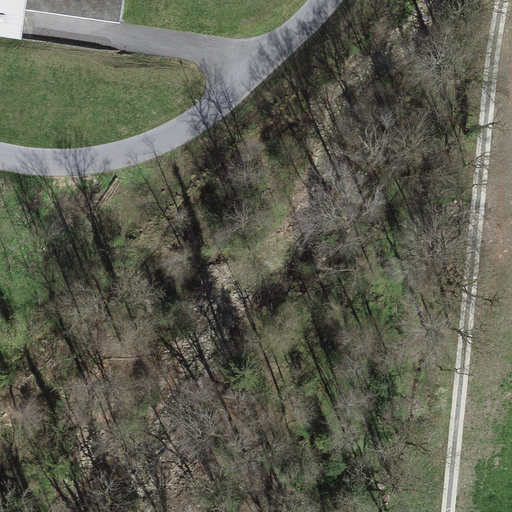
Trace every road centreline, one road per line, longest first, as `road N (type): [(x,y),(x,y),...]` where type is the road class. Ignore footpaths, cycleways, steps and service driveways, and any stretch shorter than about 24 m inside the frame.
road 1 (track): [(448,511),(454,268),(509,0)]
road 2 (residential): [(323,0),(225,107),(174,137),(105,162),(0,156)]
